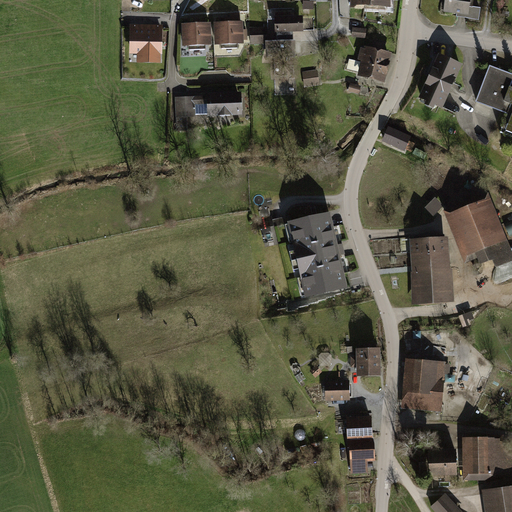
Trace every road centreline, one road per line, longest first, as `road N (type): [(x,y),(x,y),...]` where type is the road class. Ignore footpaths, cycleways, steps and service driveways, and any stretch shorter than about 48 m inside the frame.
road 1 (residential): [(383,511),(394,346),(351,188),(395,99),(412,0)]
road 2 (track): [(389,423),(511,435)]
